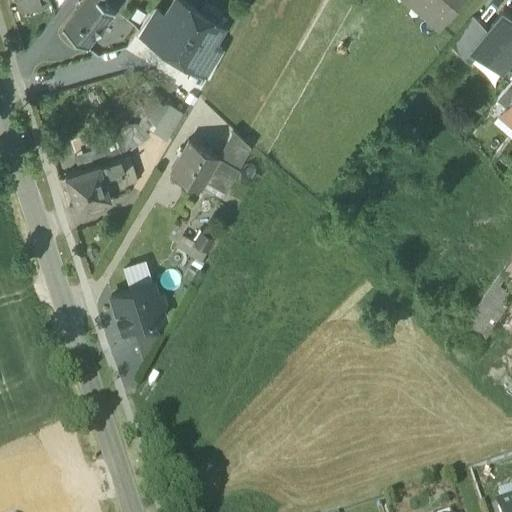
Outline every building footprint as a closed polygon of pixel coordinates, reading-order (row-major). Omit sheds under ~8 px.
[(80,0),(60,26),(86,45),(114,9),(102,0),(80,0)] [(172,0),(164,13),(150,37),(151,38),(173,52),(198,11),(180,0),(172,0)] [(461,0),(407,0),(439,27),(461,0)] [(153,7),(136,31),(150,40),(151,38),(150,37),(164,13),(153,7)] [(511,61),(511,15),(504,9),(488,29),(472,47),(479,53),(503,73),(511,61)] [(222,25),(198,11),(173,52),(195,65),(197,66),(212,42),(213,40),(222,25)] [(473,16),(450,44),(472,62),(479,53),(472,47),(488,29),(473,16)] [(223,49),(212,42),(197,66),(195,65),(194,67),(209,75),(223,49)] [(511,82),(497,101),(506,108),(511,100),(511,82)] [(166,99),(150,127),(169,138),(185,109),(166,99)] [(511,100),(506,108),(502,112),(511,120),(511,100)] [(153,121),(141,104),(132,110),(144,127),(153,121)] [(129,106),(105,123),(112,132),(102,139),(106,159),(119,155),(127,153),(125,149),(148,133),(144,127),(132,110),(129,106)] [(105,123),(87,136),(91,148),(73,153),(78,168),(97,162),(106,159),(102,139),(112,132),(105,123)] [(233,129),(217,155),(238,167),(238,166),(250,145),(233,129)] [(188,139),(170,169),(200,185),(207,173),(228,185),(238,167),(217,155),(188,139)] [(127,153),(119,155),(130,187),(136,177),(128,152),(127,153)] [(106,159),(97,162),(108,194),(130,187),(119,155),(106,159)] [(78,168),(65,172),(76,205),(101,197),(108,195),(108,194),(97,162),(78,168)] [(101,197),(89,201),(91,207),(103,203),(101,197)] [(189,223),(179,248),(206,259),(216,234),(189,223)] [(150,259),(126,263),(130,283),(154,279),(150,259)] [(511,274),(506,267),(459,335),(474,355),(511,300),(511,274)] [(152,281),(110,294),(122,329),(129,327),(151,320),(163,316),(160,306),(163,301),(160,293),(155,290),(152,281)] [(151,320),(129,327),(133,341),(156,333),(151,320)] [(156,333),(133,341),(141,367),(158,341),(156,333)] [(511,511),(511,501),(497,507),(498,511),(511,511)]
